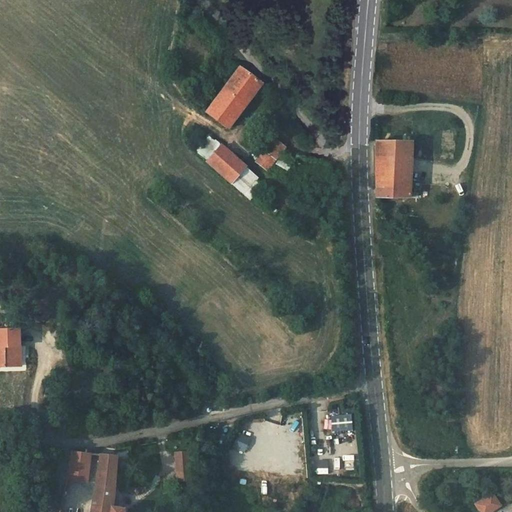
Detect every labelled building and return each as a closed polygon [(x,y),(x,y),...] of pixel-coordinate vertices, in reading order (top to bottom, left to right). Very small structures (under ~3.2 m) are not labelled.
[(228,127),(261,83),(239,67),(206,112),(228,127)] [(271,143),(274,138),(267,133),(264,138),(271,143)] [(207,162),(221,145),(211,137),(197,153),(207,162)] [(268,171),(286,147),(274,138),(271,143),(256,162),(268,171)] [(411,165),(411,141),(376,141),(376,197),(403,197),(411,197),(411,186),(411,165)] [(245,166),(221,145),(207,162),(231,183),(245,166)] [(289,171),(293,164),(280,156),(276,164),(289,171)] [(264,182),(245,166),(231,183),(250,199),(264,182)] [(20,346),(19,329),(0,329),(0,366),(5,366),(5,363),(15,362),(15,347),(20,346)] [(293,423),(295,414),(289,412),(286,421),(293,423)] [(352,414),(331,415),(332,432),(353,431),(352,414)] [(348,449),(340,449),(341,457),(356,456),(354,436),(347,437),(348,449)] [(85,497),(90,453),(71,451),(63,494),(85,497)] [(189,466),(188,452),(182,452),(175,453),(177,467),(189,466)] [(115,469),(116,456),(103,454),(101,466),(100,472),(98,472),(96,483),(95,483),(90,511),(123,511),(124,509),(112,507),(115,474),(115,469)] [(353,469),(352,459),(343,460),(344,470),(353,469)] [(251,471),(251,460),(238,460),(238,471),(251,471)] [(325,460),(316,460),(317,475),(325,475),(325,460)] [(190,478),(189,466),(177,467),(178,479),(190,478)] [(254,487),(254,480),(243,479),(242,486),(254,487)] [(492,493),(475,504),(480,511),(491,511),(501,506),(492,493)] [(82,511),(83,507),(85,497),(63,494),(59,511),(82,511)]
